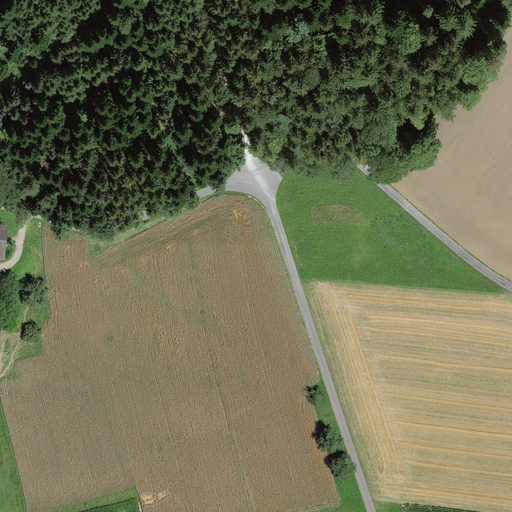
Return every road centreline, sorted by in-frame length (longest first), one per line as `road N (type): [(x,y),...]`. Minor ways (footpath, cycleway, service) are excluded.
road 1 (unclassified): [(371,511),(259,172)]
road 2 (unclassified): [(259,172),(302,152),(340,149),(511,286)]
road 3 (unclassified): [(0,200),(106,227),(259,172)]
road 4 (track): [(259,172),(206,0)]
